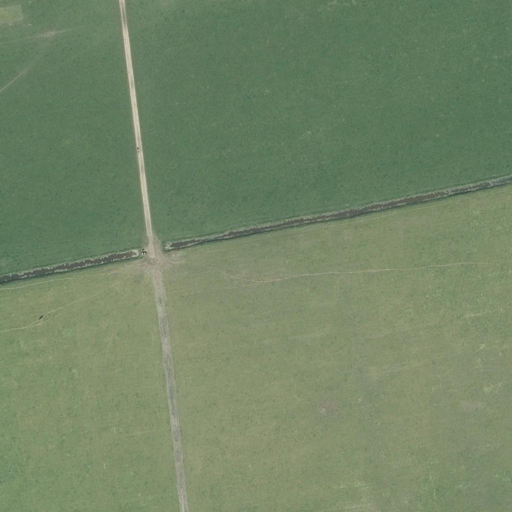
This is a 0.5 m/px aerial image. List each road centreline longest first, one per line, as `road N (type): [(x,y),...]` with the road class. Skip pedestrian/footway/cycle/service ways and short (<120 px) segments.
road 1 (track): [(121,0),(152,257)]
road 2 (track): [(184,511),(152,257)]
